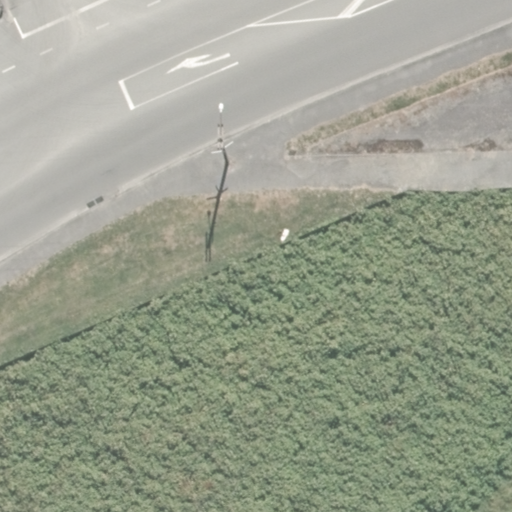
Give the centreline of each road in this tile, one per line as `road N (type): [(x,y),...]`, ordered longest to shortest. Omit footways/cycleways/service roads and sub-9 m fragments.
road 1 (tertiary): [(63,131),(351,0)]
road 2 (unclassified): [(63,131),(0,0)]
